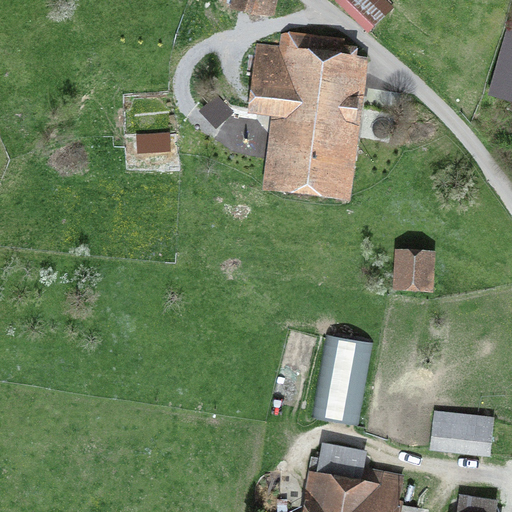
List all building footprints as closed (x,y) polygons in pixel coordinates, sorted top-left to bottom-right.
[(237,0),(235,9),(257,16),(258,14),(273,17),(276,0),(237,0)] [(350,0),(377,25),(393,7),(385,0),(350,0)] [(253,111),(286,115),(278,185),(348,193),(351,170),(355,170),(363,103),(350,101),(355,60),(341,58),(343,41),(289,35),(287,52),(260,49),(253,111)] [(136,136),(137,151),(165,149),(164,134),(136,136)] [(402,257),(401,283),(423,284),(424,258),(402,257)] [(309,414),(343,420),(356,343),(322,337),(309,414)] [(439,417),(435,449),(485,455),(489,423),(439,417)] [(312,511),(390,511),(397,476),(356,468),(359,452),(325,446),(312,511)] [(492,511),(493,504),(457,500),(455,511),(492,511)]
